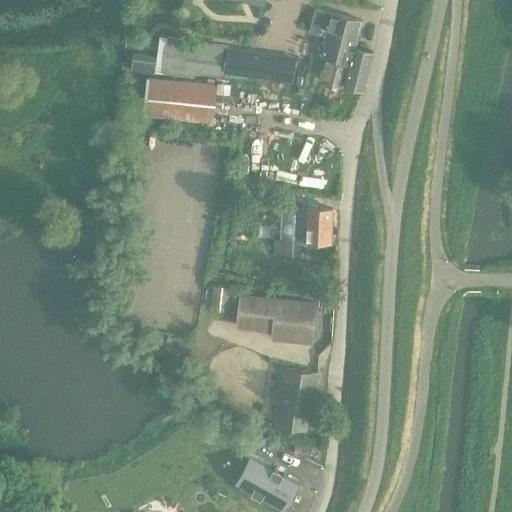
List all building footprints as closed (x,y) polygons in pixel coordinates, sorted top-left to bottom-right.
[(315,10),(310,32),(327,37),(322,58),(327,60),(322,81),(345,87),(346,85),(364,90),(373,52),(355,48),(362,21),(315,10)] [(188,41),(170,38),(166,72),(194,76),(195,71),(220,75),(223,51),(188,46),(188,41)] [(268,57),(227,52),(225,72),(265,78),(268,57)] [(144,114),(211,121),(215,85),(148,79),(144,114)] [(218,85),(217,94),(230,95),(231,86),(218,85)] [(297,214),(296,242),(300,242),(332,243),(333,209),(297,208),(291,208),(291,214),(297,214)] [(286,241),(285,256),(299,256),(300,242),(296,242),(286,241)] [(291,273),(272,271),(270,282),(290,284),(291,273)] [(301,276),(295,284),(306,293),(312,285),(301,276)] [(230,289),(214,287),(212,309),(228,311),(230,289)] [(242,296),(239,318),(275,322),(273,338),(311,342),(315,303),(242,296)] [(278,390),(276,404),(283,405),(281,427),(306,430),(308,408),(314,409),(318,372),(316,372),(281,368),(278,390)] [(294,454),(320,461),(323,445),(297,438),(294,454)] [(236,481),(235,483),(252,492),(251,493),(252,494),(253,493),(261,497),(260,498),(261,499),(262,498),(285,511),(286,509),(283,507),(296,483),(300,485),(300,483),(283,474),(284,473),(283,472),(282,473),(274,469),(275,468),(274,467),(273,468),(250,456),(249,457),(253,459),(239,483),(236,481)]
